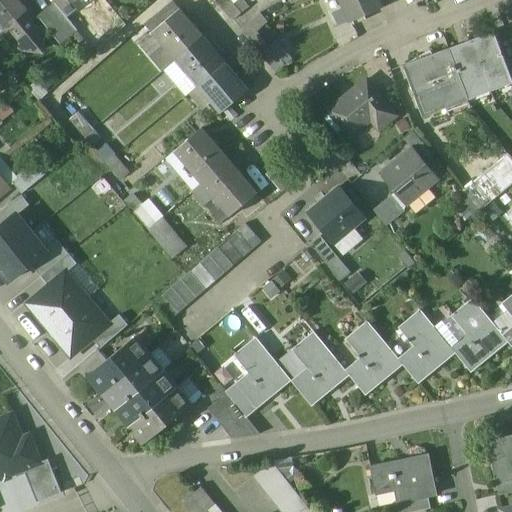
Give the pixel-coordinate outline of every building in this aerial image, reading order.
[(29,13),(18,0),(0,0),(0,24),(6,32),(25,17),(29,13)] [(71,3),(68,0),(52,0),(54,3),(61,11),(71,3)] [(173,0),(155,16),(162,24),(178,11),(180,9),(173,0)] [(233,5),(229,0),(213,0),(224,12),(233,5)] [(239,0),(233,5),(224,12),(232,21),(248,7),(242,0),(239,0)] [(376,0),(339,0),(343,8),(349,21),(348,21),(348,23),(382,7),(381,6),(379,6),(376,0)] [(61,11),(54,3),(38,16),(61,45),(77,31),(61,11)] [(343,8),(334,13),(339,25),(348,21),(349,21),(343,8)] [(201,38),(178,11),(162,24),(153,33),(176,60),(201,38)] [(35,29),(25,17),(11,28),(21,40),(20,49),(42,51),(43,30),(35,29)] [(249,23),(240,31),(247,39),(257,31),(249,23)] [(271,48),(257,31),(247,39),(262,56),(271,48)] [(492,32),(469,40),(487,85),(509,76),(492,32)] [(176,60),(153,33),(140,44),(163,71),(176,60)] [(224,64),(201,38),(176,60),(198,86),(224,64)] [(469,40),(448,49),(465,94),(487,85),(469,40)] [(271,48),(262,56),(276,73),(292,59),(278,42),(271,48)] [(448,49),(403,67),(423,118),(468,101),(465,94),(448,49)] [(246,91),(224,64),(198,86),(201,90),(221,113),(246,91)] [(367,80),(329,111),(350,138),(371,120),(378,129),(396,116),(367,80)] [(221,113),(201,90),(194,97),(214,120),(221,113)] [(94,130),(79,113),(70,120),(85,138),(94,130)] [(230,160),(202,128),(176,150),(203,183),(230,160)] [(94,130),(85,138),(93,147),(102,139),(94,130)] [(109,148),(100,155),(107,163),(116,156),(109,148)] [(438,180),(412,149),(381,175),(394,191),(406,206),(438,180)] [(511,184),(511,159),(507,154),(485,172),(502,193),(511,184)] [(131,173),(116,156),(107,163),(122,181),(131,173)] [(17,178),(0,157),(0,180),(7,189),(13,184),(12,182),(17,178)] [(257,193),(230,160),(203,183),(207,188),(215,197),(231,215),(257,193)] [(17,178),(12,182),(13,184),(21,194),(45,175),(35,164),(17,178)] [(289,183),(275,167),(266,174),(281,191),(289,183)] [(485,172),(462,191),(479,212),(502,193),(485,172)] [(207,188),(198,195),(206,204),(215,197),(207,188)] [(339,189),(308,214),(333,245),(364,220),(339,189)] [(407,207),(406,206),(394,191),(372,209),(385,225),(407,207)] [(0,212),(0,226),(1,227),(16,215),(29,205),(21,195),(0,212)] [(158,222),(144,205),(134,214),(148,230),(158,222)] [(0,227),(0,256),(30,233),(16,215),(1,227),(0,227)] [(171,227),(163,217),(158,222),(166,231),(171,227)] [(166,231),(158,222),(148,230),(163,248),(173,239),(166,231)] [(260,242),(245,224),(236,232),(251,250),(260,242)] [(251,250),(236,232),(227,240),(242,258),(251,250)] [(46,252),(30,233),(0,256),(0,270),(9,282),(30,265),(46,252)] [(336,259),(319,237),(310,244),(327,266),(336,259)] [(242,258),(227,240),(217,247),(233,266),(242,258)] [(40,277),(68,254),(58,242),(46,252),(30,265),(40,277)] [(233,266),(217,247),(208,255),(224,274),(233,266)] [(68,254),(40,277),(48,286),(65,272),(76,263),(68,254)] [(224,274),(208,255),(199,263),(215,281),(224,274)] [(70,269),(89,291),(97,285),(78,263),(70,269)] [(206,289),(190,271),(181,279),(196,297),(206,289)] [(26,304),(48,330),(87,299),(65,272),(48,286),(26,304)] [(196,297),(181,279),(172,287),(187,305),(196,297)] [(187,305),(172,287),(163,295),(178,313),(187,305)] [(178,313),(163,295),(154,302),(169,321),(178,313)] [(511,296),(503,304),(511,315),(511,329),(502,337),(507,343),(511,348),(511,296)] [(109,324),(87,299),(48,330),(70,356),(92,338),(109,324)] [(502,337),(472,300),(449,318),(464,337),(449,349),(453,354),(470,373),(507,343),(502,337)] [(449,349),(418,311),(397,328),(407,340),(404,341),(407,344),(409,342),(412,347),(396,360),(401,365),(416,384),(453,354),(449,349)] [(109,324),(92,338),(100,348),(128,325),(120,315),(109,324)] [(396,360),(366,322),(344,340),(359,359),(344,371),(347,375),(363,395),(401,365),(396,360)] [(344,371),(312,333),(290,351),(305,369),(290,382),(309,406),(347,375),(344,371)] [(105,361),(87,376),(89,377),(101,393),(148,354),(134,337),(105,361)] [(289,381),(254,338),(233,355),(248,374),(235,384),(255,409),(289,381)] [(97,351),(78,367),(87,378),(89,377),(87,376),(105,361),(97,351)] [(148,354),(101,393),(115,410),(162,372),(148,354)] [(175,388),(162,372),(115,410),(129,426),(175,388)] [(189,403),(201,395),(191,379),(179,387),(189,403)] [(219,383),(200,399),(208,408),(226,393),(225,391),(219,383)] [(245,417),(255,409),(235,384),(225,391),(226,393),(234,402),(245,417)] [(175,388),(129,426),(143,444),(189,406),(175,388)] [(226,393),(208,408),(215,418),(234,402),(226,393)] [(245,417),(234,402),(215,418),(231,438),(258,434),(245,417)] [(0,479),(24,470),(41,463),(30,436),(22,439),(13,415),(0,419),(0,479)] [(511,434),(486,440),(495,484),(511,480),(511,434)] [(276,463),(284,473),(296,464),(288,454),(276,463)] [(426,454),(370,466),(376,493),(394,489),(397,502),(427,495),(435,494),(426,454)] [(41,463),(24,470),(37,503),(61,494),(47,460),(41,463)] [(312,511),(271,460),(251,477),(280,511),(312,511)] [(511,480),(496,484),(499,495),(511,492),(511,480)] [(222,511),(200,485),(182,500),(191,511),(222,511)] [(427,495),(397,502),(398,511),(411,511),(430,508),(427,495)]
